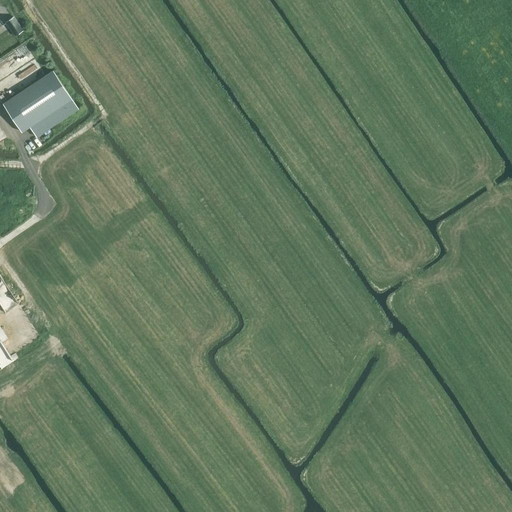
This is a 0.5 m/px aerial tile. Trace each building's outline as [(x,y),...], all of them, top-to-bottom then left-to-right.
[(6,23),(16,36),(24,31),(16,16),(6,23)] [(19,65),(32,58),(24,44),(11,51),(19,65)] [(34,62),(24,68),(27,72),(36,66),(34,62)] [(31,127),(73,99),(54,70),(4,104),(23,132),(31,127)] [(38,137),(79,109),(73,99),(31,127),(38,137)] [(0,301),(6,312),(20,303),(0,273),(0,301)]
